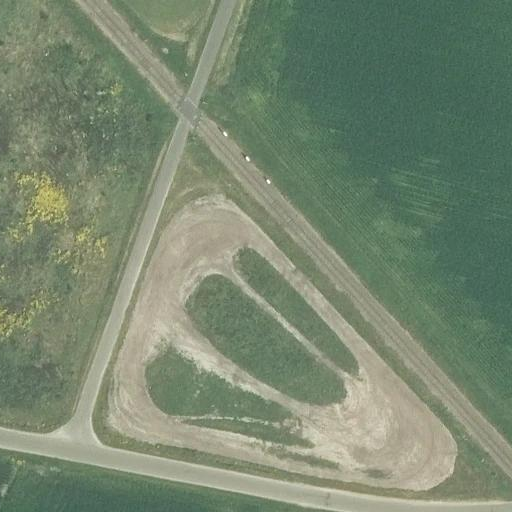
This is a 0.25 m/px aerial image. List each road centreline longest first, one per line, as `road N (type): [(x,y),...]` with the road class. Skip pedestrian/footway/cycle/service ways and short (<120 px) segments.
road 1 (unclassified): [(69,451),(228,0)]
road 2 (unclassified): [(421,511),(69,451)]
